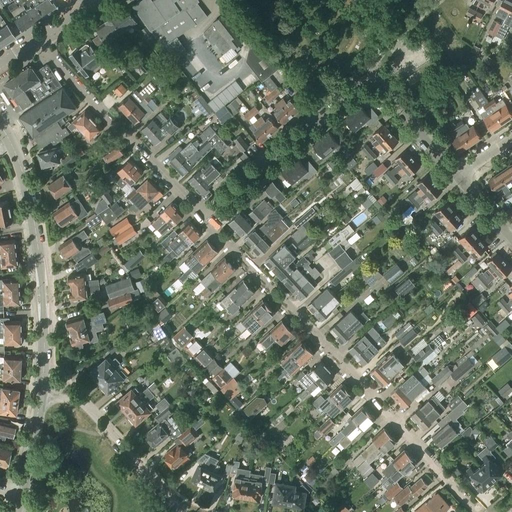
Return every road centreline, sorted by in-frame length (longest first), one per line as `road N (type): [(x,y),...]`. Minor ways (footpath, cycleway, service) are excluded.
road 1 (residential): [(477,511),(203,215)]
road 2 (residential): [(203,215),(368,80),(385,84),(455,177)]
road 3 (tertiary): [(40,397),(39,256),(22,174),(0,126)]
road 4 (residential): [(203,215),(37,39)]
road 5 (residential): [(179,511),(78,401),(40,397)]
